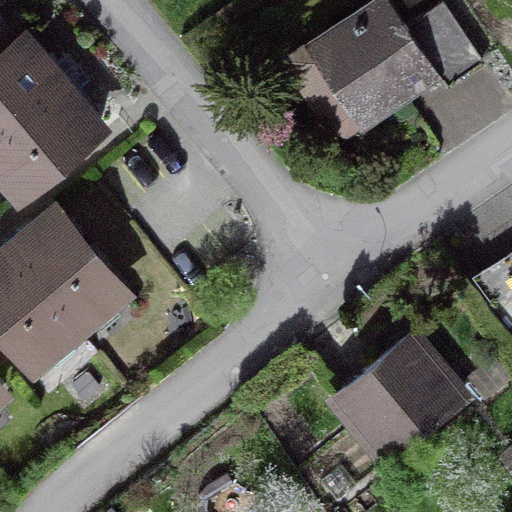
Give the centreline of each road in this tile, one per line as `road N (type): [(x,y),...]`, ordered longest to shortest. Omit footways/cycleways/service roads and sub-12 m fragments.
road 1 (residential): [(48,511),(331,266)]
road 2 (residential): [(331,266),(106,0)]
road 3 (residential): [(331,266),(511,144)]
